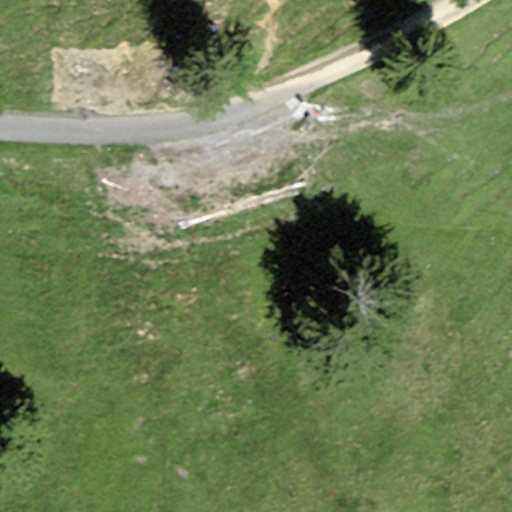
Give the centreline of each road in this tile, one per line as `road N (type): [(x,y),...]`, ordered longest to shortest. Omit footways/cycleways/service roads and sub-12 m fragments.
road 1 (track): [(266,96),(150,122),(0,120)]
road 2 (track): [(451,0),(266,96)]
